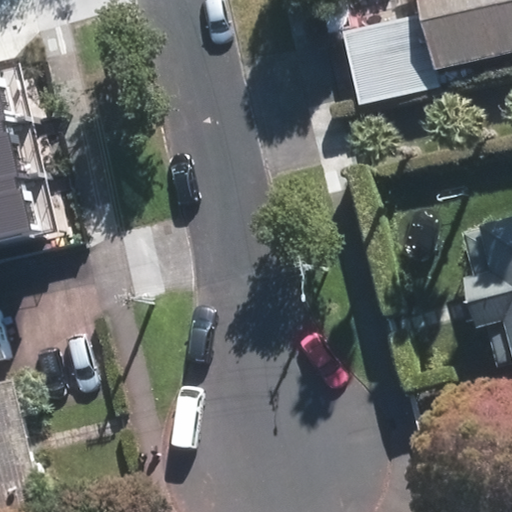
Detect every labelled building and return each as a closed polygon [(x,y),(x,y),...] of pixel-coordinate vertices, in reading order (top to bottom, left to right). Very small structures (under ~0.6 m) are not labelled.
[(437,69),(511,52),(511,0),(415,0),(419,13),(337,31),(354,106),(441,86),(437,69)] [(0,181),(16,178),(2,121),(0,121),(0,181)] [(16,178),(0,181),(0,239),(29,233),(16,178)] [(511,218),(477,227),(478,231),(466,234),(476,277),(464,280),(475,331),(488,328),(495,363),(509,361),(510,365),(511,364),(511,218)] [(0,356),(14,354),(3,306),(2,305),(0,304),(0,356)] [(35,377),(0,384),(0,511),(23,511),(62,504),(35,377)]
